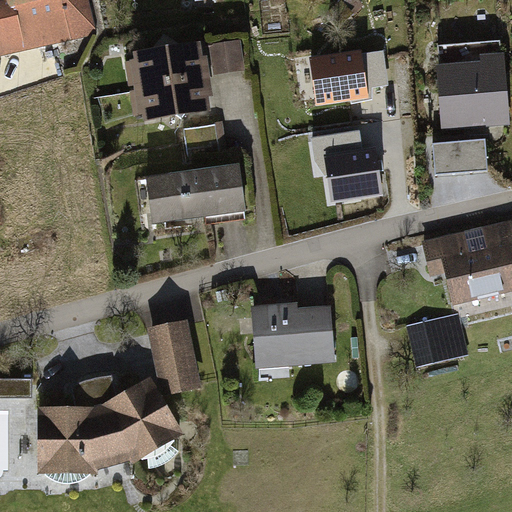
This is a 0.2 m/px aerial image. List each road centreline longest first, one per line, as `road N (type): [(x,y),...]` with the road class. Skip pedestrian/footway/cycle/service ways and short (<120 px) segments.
road 1 (residential): [(511,200),(0,333)]
road 2 (track): [(361,235),(383,511)]
